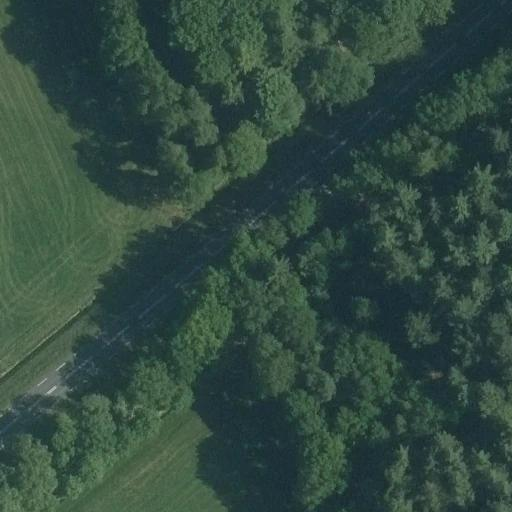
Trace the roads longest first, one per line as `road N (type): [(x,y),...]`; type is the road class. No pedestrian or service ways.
road 1 (primary): [(505,0),(0,431)]
road 2 (track): [(20,511),(223,348),(263,348),(289,369),(339,465),(511,435)]
road 3 (track): [(511,306),(424,385),(376,458)]
road 4 (track): [(216,160),(144,0)]
